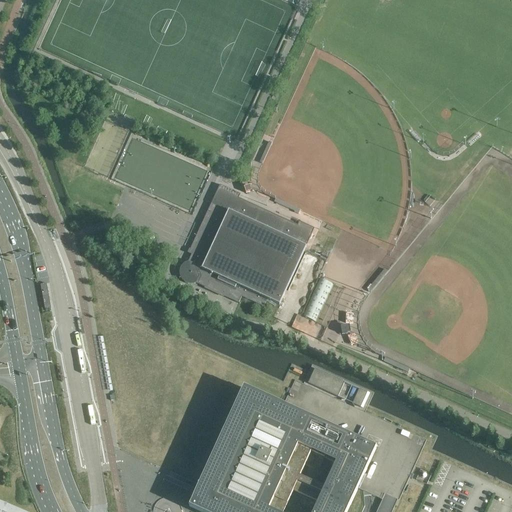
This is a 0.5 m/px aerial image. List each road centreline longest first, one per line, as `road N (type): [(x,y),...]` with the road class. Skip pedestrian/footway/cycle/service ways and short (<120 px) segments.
road 1 (primary): [(41,360),(0,201)]
road 2 (primary): [(81,511),(59,456),(41,360)]
road 3 (primary): [(18,365),(54,511)]
